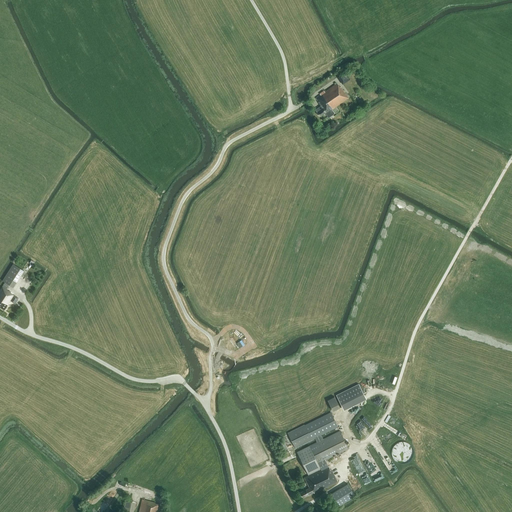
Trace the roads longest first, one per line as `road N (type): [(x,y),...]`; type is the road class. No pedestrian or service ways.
road 1 (unclassified): [(205,403),(213,345),(191,321),(164,256),(191,192),(216,172),(230,143),(292,110),(281,54),(248,0)]
road 2 (track): [(341,469),(387,414),(413,332),(511,157)]
road 3 (unclassified): [(205,403),(176,379),(125,376),(0,316)]
